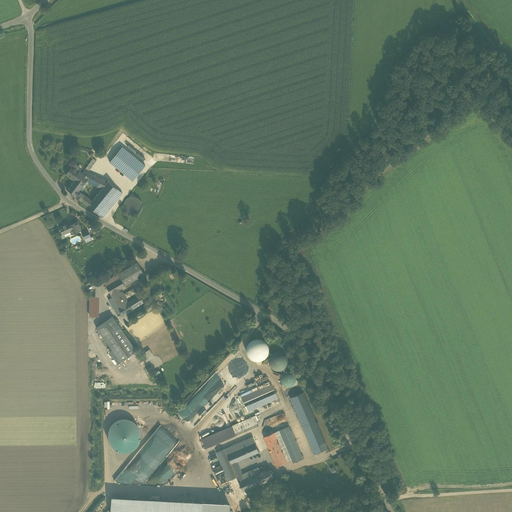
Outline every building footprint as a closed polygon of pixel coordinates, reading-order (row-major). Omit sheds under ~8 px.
[(141,157),(146,151),(131,140),(126,147),(141,157)] [(145,165),(122,146),(109,162),(132,181),(145,165)] [(93,158),(85,168),(89,170),(96,161),(93,158)] [(78,165),(74,162),(71,166),(65,174),(73,180),(76,182),(82,173),(79,171),(80,169),(77,167),(78,165)] [(76,182),(73,180),(67,189),(76,197),(80,192),(78,190),(86,181),(101,189),(107,181),(90,174),(84,170),(82,173),(76,182)] [(91,201),(87,206),(97,213),(117,189),(107,181),(101,189),(91,201)] [(117,189),(97,213),(102,217),(122,193),(117,189)] [(91,201),(84,195),(80,200),(87,206),(91,201)] [(77,221),(68,225),(67,223),(60,226),(61,228),(60,229),(60,230),(62,231),(63,234),(70,231),(71,234),(81,230),(77,221)] [(87,230),(81,233),(84,239),(90,236),(87,230)] [(137,262),(117,274),(119,278),(124,286),(137,278),(136,276),(142,273),(137,262)] [(117,274),(104,282),(106,286),(119,278),(117,274)] [(106,286),(105,286),(110,294),(120,289),(124,286),(119,278),(106,286)] [(133,288),(124,293),(125,296),(135,292),(133,288)] [(120,289),(110,294),(112,297),(108,299),(118,316),(125,312),(129,309),(126,303),(128,303),(127,302),(128,302),(120,289)] [(139,296),(129,301),(128,302),(127,302),(128,303),(126,303),(129,309),(132,307),(133,308),(142,302),(139,296)] [(99,297),(89,297),(89,315),(98,315),(99,297)] [(136,350),(113,318),(97,329),(120,362),(136,350)] [(268,353),(269,349),(268,345),(265,341),(262,339),(258,338),(253,339),(250,341),(247,345),(246,349),(247,353),(250,357),(254,359),(258,360),(262,359),(266,357),(268,353)] [(149,350),(142,354),(146,361),(153,356),(149,350)] [(287,364),(288,361),(287,357),(285,354),(282,352),(278,351),(275,352),(272,354),(270,357),(269,361),(270,364),(272,367),(275,369),(279,370),(282,369),(285,367),(287,364)] [(296,381),(296,378),(296,375),(294,373),(292,371),(289,371),(286,371),(284,373),(282,375),(282,378),(282,381),(284,383),(286,385),(289,385),(292,385),(294,383),(296,381)] [(241,374),(232,379),(234,382),(243,377),(241,374)] [(200,418),(229,390),(220,387),(219,384),(216,385),(216,388),(217,390),(211,391),(213,393),(214,396),(208,398),(207,399),(205,400),(205,401),(200,402),(201,399),(204,400),(203,399),(207,397),(204,396),(203,394),(205,390),(202,393),(202,394),(196,396),(197,400),(196,403),(201,408),(197,418),(198,420),(200,419),(200,418)] [(300,384),(287,390),(290,398),(304,393),(300,384)] [(271,385),(242,397),(248,411),(277,398),(271,385)] [(327,448),(304,393),(290,398),(314,454),(327,448)] [(255,415),(203,438),(206,446),(258,423),(255,415)] [(159,423),(113,479),(114,480),(145,483),(146,484),(180,442),(159,423)] [(303,459),(289,426),(279,430),(292,460),(293,463),(303,459)] [(292,460),(280,430),(274,432),(287,462),(292,460)] [(274,432),(264,437),(276,466),(287,462),(274,432)] [(231,464),(227,454),(255,442),(252,436),(216,452),(229,480),(237,477),(231,464)] [(255,442),(227,454),(231,464),(236,462),(259,452),(255,442)] [(254,475),(244,479),(236,462),(231,464),(237,477),(243,491),(254,486),(263,483),(259,473),(254,475)] [(270,468),(259,473),(263,483),(274,478),(270,468)] [(254,486),(243,491),(246,499),(257,494),(254,486)] [(111,496),(110,500),(230,506),(230,502),(111,496)] [(229,511),(230,506),(110,500),(109,511),(229,511)]
